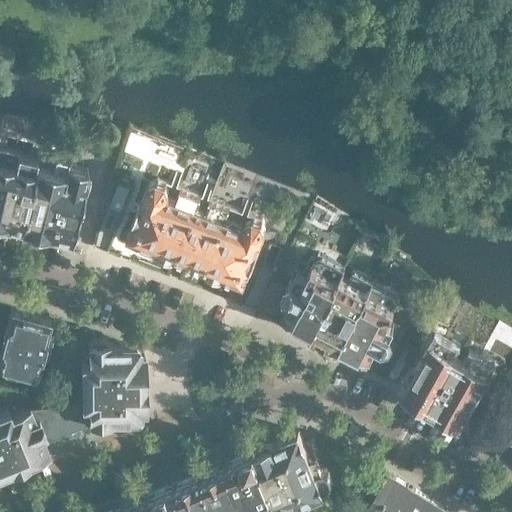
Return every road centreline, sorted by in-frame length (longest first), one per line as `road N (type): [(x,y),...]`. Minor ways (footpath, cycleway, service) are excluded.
road 1 (residential): [(511,501),(293,377),(211,417)]
road 2 (residential): [(211,417),(3,511)]
road 3 (residential): [(0,258),(98,288),(202,335)]
